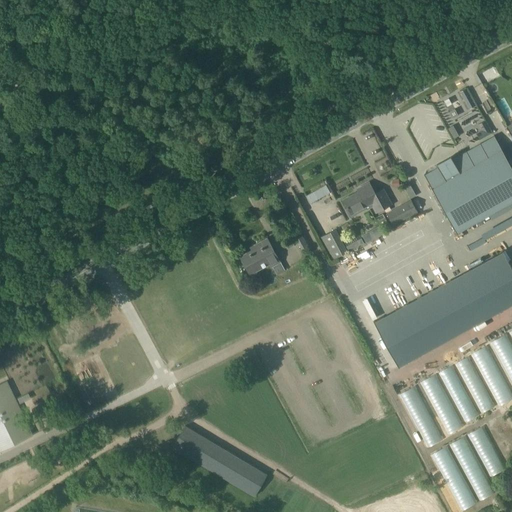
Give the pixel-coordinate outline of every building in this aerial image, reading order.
[(424,175),(456,233),(511,201),(511,168),(493,136),(424,175)] [(378,148),(368,153),(376,168),(386,163),(378,148)] [(369,182),(361,187),(362,189),(343,200),(351,214),(378,199),(374,209),(376,212),(391,204),(383,189),(375,193),(369,182)] [(393,224),(412,213),(406,203),(387,213),(393,224)] [(379,225),(362,235),(366,242),(383,233),(379,225)] [(346,251),(334,229),(319,238),(331,260),(346,251)] [(295,240),(298,248),(305,246),(301,237),(295,240)] [(349,252),(364,243),(361,238),(346,247),(349,252)] [(262,241),(233,255),(243,278),(273,265),(262,241)] [(397,366),(511,303),(511,269),(502,251),(373,322),(397,366)] [(270,276),(282,295),(308,279),(296,260),(270,276)] [(465,329),(468,337),(474,334),(471,327),(465,329)] [(477,335),(446,350),(477,413),(489,407),(471,369),(476,367),(494,405),(508,399),(477,335)] [(470,416),(444,354),(433,358),(459,421),(470,416)] [(455,428),(426,363),(415,368),(443,433),(455,428)] [(406,374),(394,380),(423,446),(436,440),(406,374)] [(6,381),(0,383),(0,450),(32,435),(6,381)] [(172,447),(255,497),(267,476),(184,426),(172,447)]
